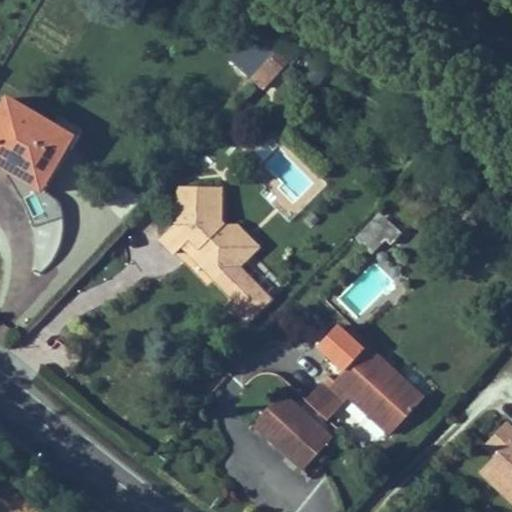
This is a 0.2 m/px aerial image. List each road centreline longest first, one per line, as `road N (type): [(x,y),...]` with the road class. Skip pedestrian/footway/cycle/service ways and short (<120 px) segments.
road 1 (unknown): [(316,511),(275,473),(256,435),(269,402),(332,339)]
road 2 (primary): [(26,410),(166,511)]
